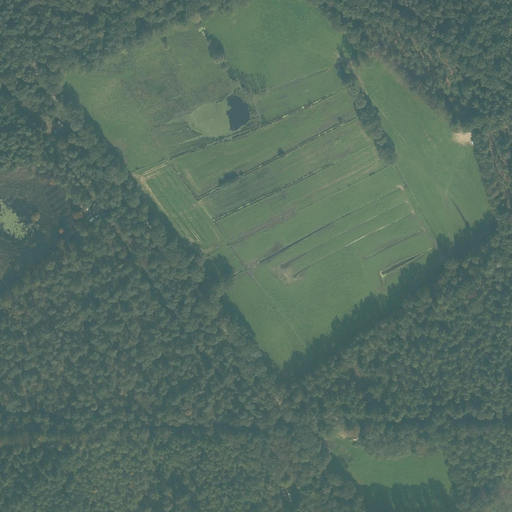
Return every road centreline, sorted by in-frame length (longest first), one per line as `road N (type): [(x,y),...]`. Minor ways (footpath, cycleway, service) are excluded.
road 1 (unclassified): [(0,429),(511,412)]
road 2 (track): [(277,400),(30,67)]
road 3 (track): [(511,231),(277,400)]
road 4 (track): [(209,309),(144,346),(0,348)]
road 5 (track): [(354,0),(417,23),(511,78)]
road 6 (track): [(147,424),(87,438),(0,507)]
road 7 (track): [(30,67),(167,0)]
road 8 (track): [(350,511),(277,400)]
road 9 (track): [(452,414),(466,488),(511,489)]
